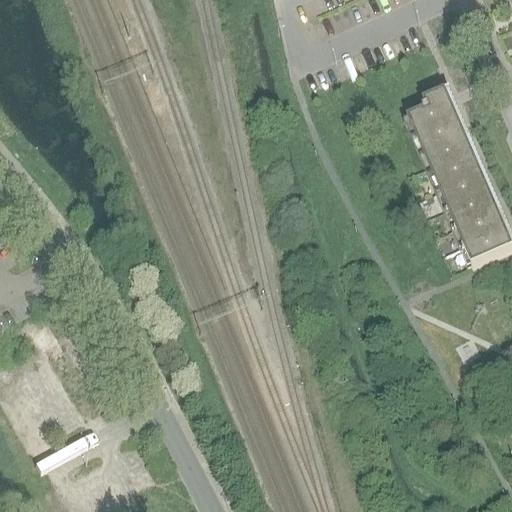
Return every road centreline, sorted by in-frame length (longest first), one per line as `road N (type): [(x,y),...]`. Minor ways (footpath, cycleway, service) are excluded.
road 1 (residential): [(69,259),(212,511)]
road 2 (unknown): [(0,449),(142,377)]
